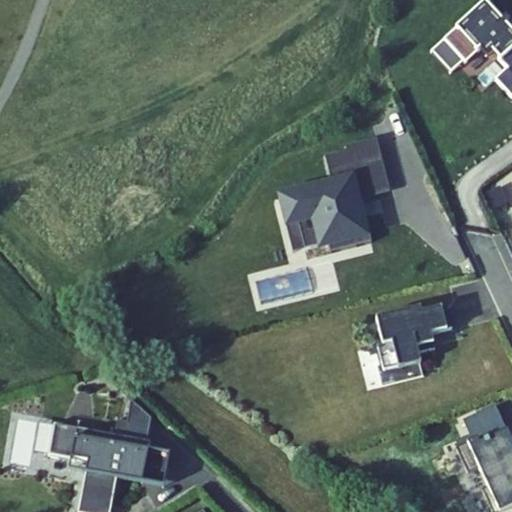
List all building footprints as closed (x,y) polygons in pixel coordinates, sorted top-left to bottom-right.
[(504,19),(488,1),(446,38),(465,60),(467,61),(491,40),(505,56),(502,59),(509,67),(511,70),(511,18),(508,15),(504,19)] [(465,60),(446,38),(433,50),(452,71),(465,60)] [(511,70),(509,67),(497,78),(511,95),(511,70)] [(379,161),(374,140),(345,148),(348,157),(352,156),(355,167),(379,161)] [(355,167),(352,156),(348,157),(331,161),(337,185),(282,199),(289,225),(298,223),(305,251),(328,245),(331,254),(372,244),(365,216),(360,218),(355,200),(387,192),(379,161),(355,167)] [(305,251),(298,223),(289,225),(286,225),(293,254),(305,251)] [(453,331),(447,308),(423,314),(421,309),(377,321),(384,347),(379,348),(385,372),(422,363),(420,355),(436,351),(432,336),(453,331)] [(509,431),(498,407),(466,421),(473,435),(459,441),(461,447),(484,436),(486,441),(509,431)] [(153,446),(57,425),(50,456),(72,461),(89,465),(87,474),(81,500),(86,501),(83,511),(111,511),(118,482),(120,472),(146,477),(151,455),(153,446)] [(511,429),(509,431),(486,441),(484,436),(461,447),(458,448),(470,474),(481,469),(489,488),(484,491),(493,511),(503,511),(511,508),(511,429)] [(172,459),(151,455),(146,477),(120,472),(118,482),(164,492),(172,459)] [(89,465),(72,461),(70,471),(87,474),(89,465)] [(199,511),(191,496),(165,510),(165,511),(199,511)]
